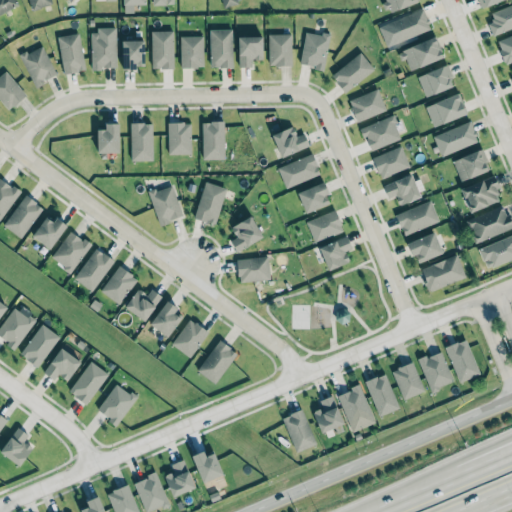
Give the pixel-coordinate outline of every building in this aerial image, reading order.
[(0,0),(0,12),(17,4),(14,0),(0,0)] [(51,4),(50,0),(27,0),(30,9),(51,4)] [(221,0),(223,8),(238,4),(236,0),(221,0)] [(382,0),(388,12),(414,0),(382,0)] [(477,0),(481,8),(501,0),(477,0)] [(511,27),(511,3),(490,12),(493,22),(488,24),(491,34),(511,27)] [(386,46),(430,29),(422,8),(378,26),(386,46)] [(90,68),(116,68),(115,28),(90,29),(90,68)] [(209,29),(209,67),(232,67),(231,29),(209,29)] [(150,30),(151,68),(173,68),(172,30),(150,30)] [(299,63),(314,66),(314,68),(323,70),(329,35),(305,30),(299,63)] [(58,35),(62,73),(84,70),(79,33),(58,35)] [(290,33),(267,34),(268,66),(291,65),(290,33)] [(504,62),(511,59),(511,33),(495,40),(504,62)] [(202,35),(180,36),(180,67),(203,67),(202,35)] [(262,36),(237,36),(238,67),(251,66),(251,59),(262,59),(262,36)] [(442,57),(433,37),(400,50),(408,71),(442,57)] [(143,40),(121,40),(122,69),(136,69),(136,65),(144,65),(143,40)] [(33,86),(56,76),(42,44),(19,55),(33,86)] [(330,76),(344,92),(373,68),(359,52),(330,76)] [(453,85),(445,64),(416,76),(425,97),(453,85)] [(0,100),(8,110),(26,94),(5,70),(0,74),(0,100)] [(348,100),(356,121),(385,109),(377,88),(348,100)] [(433,127),(465,113),(456,93),(424,106),(433,127)] [(400,138),(391,115),(360,128),(369,151),(400,138)] [(477,141),(469,120),(432,136),(440,156),(477,141)] [(223,158),(223,121),(201,121),(202,159),(223,158)] [(151,122),(129,123),(130,160),(152,160),(151,122)] [(167,154),(191,154),(190,122),(167,122),(167,154)] [(119,152),(118,123),(105,123),(105,129),(96,129),(97,152),(119,152)] [(308,146),(304,132),(295,135),(292,126),(272,134),(279,156),(308,146)] [(379,178),(409,167),(401,146),(371,157),(379,178)] [(460,180),(488,170),(480,149),(452,160),(460,180)] [(319,174),(311,153),(277,167),(285,188),(319,174)] [(398,205),(419,197),(411,174),(382,184),(387,198),(394,195),(398,205)] [(459,189),(469,212),(501,199),(491,175),(459,189)] [(0,217),(19,192),(0,177),(0,217)] [(193,218),(215,224),(226,187),(204,181),(193,218)] [(304,213),(326,204),(322,195),(328,193),(323,181),(296,192),(304,213)] [(158,224),(181,217),(172,184),(148,191),(158,224)] [(2,225),(20,238),(42,207),(25,194),(2,225)] [(395,215),(403,235),(438,220),(429,200),(395,215)] [(467,218),(476,242),(511,228),(503,204),(467,218)] [(342,230),(333,209),(305,221),(314,242),(342,230)] [(229,240),(235,251),(262,238),(251,216),(230,226),(235,237),(229,240)] [(49,248),(66,225),(56,218),(53,222),(45,217),(31,235),(49,248)] [(70,272),(89,244),(69,230),(50,258),(70,272)] [(407,242),(416,263),(441,253),(433,232),(407,242)] [(511,233),(477,248),(486,269),(511,257),(511,233)] [(344,251),(351,247),(345,235),(318,248),(328,270),(349,261),(344,251)] [(73,277),(90,291),(113,261),(95,247),(73,277)] [(419,268),(428,291),(465,276),(456,254),(419,268)] [(236,258),(237,281),(269,279),(268,256),(236,258)] [(99,290),(118,304),(137,279),(118,265),(99,290)] [(146,294),(137,288),(124,306),(144,320),(161,296),(150,288),(146,294)] [(174,314),(177,308),(165,300),(149,324),(167,336),(179,317),(174,314)] [(36,318),(16,304),(0,326),(0,337),(14,348),(36,318)] [(208,331),(189,318),(170,344),(189,357),(208,331)] [(59,337),(41,323),(19,353),(36,366),(59,337)] [(444,347),(458,382),(479,373),(464,338),(444,347)] [(196,370),(214,383),(236,352),(218,340),(196,370)] [(56,373),(66,381),(80,362),(60,347),(42,371),(52,379),(56,373)] [(417,360),(430,391),(453,382),(440,350),(417,360)] [(85,404),(107,373),(90,360),(68,391),(85,404)] [(423,391),(412,361),(391,369),(402,399),(423,391)] [(364,381),(378,416),(399,407),(384,373),(364,381)] [(116,424),(136,397),(115,383),(96,410),(116,424)] [(350,431),(374,422),(360,385),(336,394),(350,431)] [(318,400),(321,408),(312,412),(321,432),(343,422),(330,395),(318,400)] [(295,451),(315,444),(302,409),(281,417),(295,451)] [(23,441),(28,434),(16,427),(0,450),(0,452),(19,465),(32,446),(23,441)] [(205,456),(202,450),(190,456),(202,482),(222,473),(213,452),(205,456)] [(170,464),(173,471),(163,475),(172,496),(194,487),(183,459),(170,464)] [(133,483),(144,511),(147,511),(168,503),(155,470),(146,474),(148,477),(133,483)] [(138,511),(127,484),(106,492),(114,511),(138,511)] [(84,501),(87,508),(80,510),(80,511),(103,511),(97,495),(84,501)]
